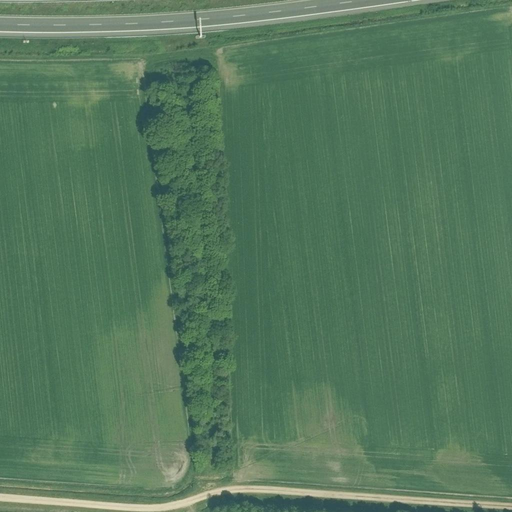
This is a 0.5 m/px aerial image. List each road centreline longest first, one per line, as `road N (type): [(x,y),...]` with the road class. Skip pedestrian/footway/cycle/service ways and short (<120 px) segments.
road 1 (trunk): [(0,25),(158,23),(370,0)]
road 2 (track): [(208,495),(248,489),(511,506)]
road 3 (unclassified): [(0,498),(163,509),(208,495),(210,450)]
